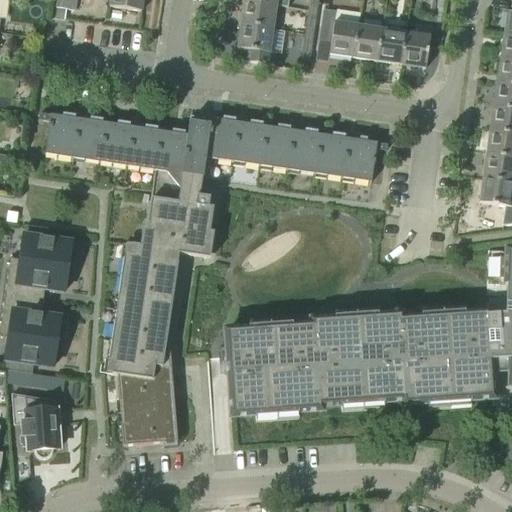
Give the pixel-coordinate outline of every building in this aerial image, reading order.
[(76,0),(54,0),(53,8),(75,13),(76,0)] [(143,0),(110,0),(109,8),(141,12),(143,0)] [(244,0),(244,2),(276,6),(289,8),(290,0),(244,0)] [(309,0),(308,11),(317,12),(318,0),(309,0)] [(244,2),(240,25),(272,30),(276,6),(244,2)] [(353,59),(358,27),(334,24),(336,12),(323,10),(318,41),(331,43),(329,55),(353,59)] [(308,11),(304,35),(313,36),(317,12),(308,11)] [(511,13),(507,13),(503,37),(511,38),(511,13)] [(272,30),(240,25),(237,50),(243,51),(241,62),(273,67),(275,54),(269,53),(272,30)] [(382,31),(358,27),(353,59),(377,62),(382,31)] [(382,31),(377,62),(401,66),(406,34),(382,31)] [(406,34),(401,66),(425,70),(430,38),(406,34)] [(304,35),(301,59),(309,61),(313,36),(304,35)] [(511,38),(503,37),(500,61),(511,63),(511,38)] [(430,47),(429,64),(438,65),(440,48),(430,47)] [(511,63),(500,61),(497,83),(511,85),(511,63)] [(511,109),(511,85),(497,83),(493,107),(511,109)] [(511,134),(511,109),(493,107),(490,131),(511,134)] [(187,137),(50,116),(39,115),(38,122),(49,123),(44,156),(154,172),(202,180),(205,160),(371,184),(375,151),(386,153),(387,146),(190,117),(187,137)] [(511,134),(490,131),(486,155),(511,158),(511,134)] [(0,164),(7,165),(8,157),(0,155),(0,164)] [(511,158),(486,155),(482,179),(511,183),(511,158)] [(202,180),(154,172),(150,202),(147,226),(150,226),(140,248),(131,246),(129,260),(123,259),(108,361),(114,362),(112,376),(117,377),(122,448),(163,444),(163,449),(177,448),(169,350),(165,350),(180,251),(193,253),(196,233),(202,234),(202,237),(204,237),(209,200),(199,199),(202,180)] [(511,183),(482,179),(479,204),(494,206),(493,218),(511,220),(511,183)] [(6,222),(16,224),(17,214),(7,213),(6,222)] [(24,227),(19,261),(71,269),(73,254),(69,254),(71,244),(51,241),(53,232),(53,231),(24,227)] [(255,331),(225,333),(228,365),(232,418),(320,412),(320,408),(403,402),(403,406),(491,400),(492,408),(499,408),(508,408),(509,397),(511,397),(511,253),(487,252),(486,297),(496,297),(496,304),(485,304),(485,315),(473,316),(401,321),(400,317),(311,323),(311,327),(255,331)] [(10,258),(4,297),(42,303),(44,290),(64,293),(65,283),(69,284),(71,269),(19,261),(12,260),(12,258),(10,258)] [(42,303),(4,297),(0,326),(0,337),(0,336),(8,337),(8,336),(60,344),(62,329),(58,329),(60,319),(40,316),(42,303)] [(60,344),(8,336),(8,337),(3,371),(32,375),(31,375),(33,365),(53,368),(54,358),(58,359),(60,344)] [(39,387),(64,390),(66,378),(40,375),(39,387)] [(58,451),(55,403),(11,396),(13,427),(21,426),(22,438),(20,438),(21,445),(22,445),(23,448),(28,448),(28,453),(34,453),(36,458),(41,461),(47,460),(51,457),(52,451),(58,451)]
